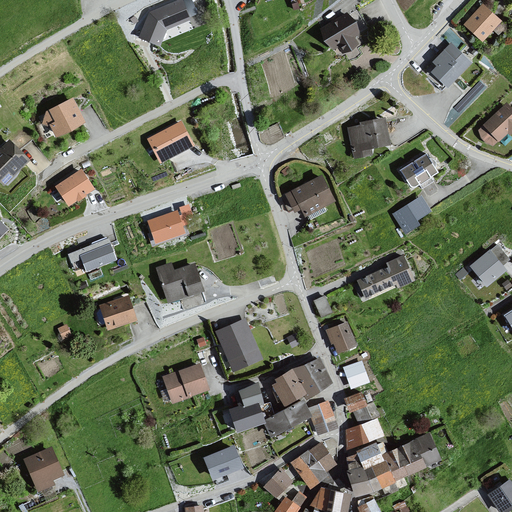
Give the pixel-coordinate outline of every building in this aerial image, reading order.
[(173,0),(149,11),(138,36),(159,45),(165,29),(190,19),(189,16),(197,12),(192,0),(173,0)] [(483,1),(463,23),(482,40),(502,18),(483,1)] [(361,37),(349,16),(320,31),(333,52),(339,49),(343,56),(352,53),(359,46),(356,39),(361,37)] [(451,39),(431,59),(435,63),(429,68),(447,85),(472,60),(451,39)] [(46,112),(43,124),(47,127),(49,127),(56,140),(86,124),(73,99),(46,112)] [(511,109),(506,103),(477,128),(479,134),(484,141),(492,144),(511,126),(511,109)] [(359,127),(347,129),(352,152),(353,160),(374,161),(372,151),(389,148),(385,120),(359,124),(359,127)] [(182,122),(147,139),(160,166),(194,148),(182,122)] [(0,185),(3,189),(30,162),(10,141),(0,149),(0,185)] [(427,156),(399,172),(407,184),(412,188),(418,186),(431,180),(430,178),(438,174),(427,156)] [(81,170),(55,188),(68,209),(94,191),(81,170)] [(322,177),(284,196),(294,214),(300,212),(304,219),(335,205),(322,177)] [(423,192),(392,209),(405,232),(421,223),(418,218),(432,210),(423,192)] [(186,233),(183,222),(195,219),(191,203),(146,215),(153,242),(186,233)] [(489,251),(470,267),(486,289),(507,272),(503,267),(510,260),(498,246),(490,252),(489,251)] [(112,247),(81,258),(86,276),(116,262),(112,247)] [(388,270),(356,282),(365,300),(394,286),(397,289),(414,283),(402,257),(386,264),(388,270)] [(171,264),(155,269),(166,303),(204,294),(195,265),(174,272),(171,264)] [(322,314),(333,309),(325,292),(314,298),(322,314)] [(128,298),(99,308),(107,334),(137,323),(128,298)] [(245,321),(215,334),(233,374),(263,361),(245,321)] [(347,323),(325,331),(330,343),(333,345),(338,350),(339,354),(356,347),(347,323)] [(349,385),(369,381),(363,358),(344,362),(349,385)] [(275,384),(272,388),(285,411),(303,399),(305,402),(333,385),(320,359),(301,369),(290,371),(273,381),(275,384)] [(199,366),(162,379),(172,407),(208,392),(199,366)] [(258,385),(238,395),(241,403),(243,408),(255,405),(262,403),(258,385)] [(359,394),(345,400),(348,415),(366,408),(359,394)] [(303,399),(285,411),(263,422),(270,437),(274,437),(311,418),(308,410),(305,402),(303,399)] [(329,402),(308,410),(311,418),(318,436),(336,431),(329,402)] [(243,408),(241,403),(236,405),(237,409),(229,411),(234,430),(262,426),(255,405),(243,408)] [(378,420),(345,431),(346,452),(384,438),(378,420)] [(442,462),(428,433),(390,452),(388,453),(382,457),(393,484),(442,462)] [(242,465),(233,443),(202,455),(211,477),(242,465)] [(345,473),(354,498),(374,494),(393,484),(382,457),(388,453),(383,443),(377,447),(376,444),(358,451),(356,456),(346,459),(348,472),(345,473)] [(53,448),(23,461),(37,495),(55,487),(52,482),(64,476),(53,448)] [(281,469),(264,489),(276,500),(295,484),(281,469)] [(509,480),(487,496),(497,511),(508,511),(511,509),(511,484),(511,485),(509,480)] [(344,496),(329,492),(325,511),(346,511),(349,505),(344,496)] [(285,498),(275,511),(298,511),(307,500),(298,493),(291,504),(285,498)] [(379,511),(375,501),(357,508),(358,511),(379,511)]
